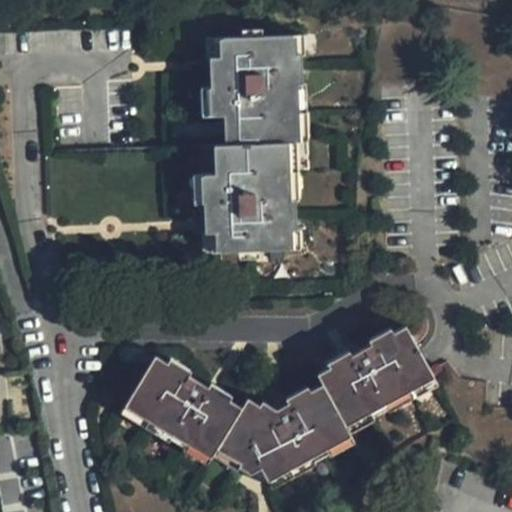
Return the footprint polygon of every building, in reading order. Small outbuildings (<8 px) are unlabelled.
[(214,233),(215,253),(287,250),(286,230),(293,230),(291,201),(286,201),(285,173),(284,144),(295,144),(294,115),(293,86),(300,86),(299,56),(292,57),(291,36),(218,39),(219,60),(213,61),(214,89),(216,117),(228,117),(229,145),(218,146),(219,174),(206,175),(207,204),(209,233),(214,233)] [(292,57),(299,56),(304,57),(303,36),(291,36),(292,57)] [(206,40),(207,61),(213,61),(219,60),(218,39),(206,40)] [(307,114),(305,86),(300,86),(293,86),(294,115),(307,114)] [(216,117),(214,89),(201,89),(202,118),(216,117)] [(294,115),(295,144),(308,143),(307,114),(294,115)] [(285,173),(297,173),(295,144),(284,144),(285,173)] [(286,201),(291,201),(298,201),(297,173),(285,173),(286,201)] [(194,176),(195,204),(207,204),(206,175),(194,176)] [(300,250),(299,230),(293,230),(286,230),(287,250),(300,250)] [(214,233),(209,233),(202,233),(202,253),(215,253),(214,233)] [(210,456),(215,446),(240,461),(242,458),(251,462),(256,459),(260,467),(266,476),(286,465),(322,445),(346,431),(342,422),(367,409),(405,388),(430,374),(428,369),(421,357),(403,323),(390,331),(388,327),(366,339),(368,343),(349,354),(347,350),(324,362),(326,366),(316,371),(321,382),(307,389),(304,384),(284,395),(287,400),(276,407),(259,396),(257,401),(245,395),(239,407),(227,400),(230,394),(208,381),(205,386),(186,375),(189,370),(168,357),(164,362),(153,355),(123,406),(147,420),(186,442),(210,456)] [(405,388),(409,396),(435,382),(430,374),(405,388)] [(371,418),(409,396),(405,388),(367,409),(371,418)] [(118,414),(142,428),(147,420),(123,406),(118,414)] [(342,422),(346,431),(371,418),(367,409),(342,422)] [(147,420),(142,428),(180,450),(186,442),(147,420)] [(346,431),(322,445),(327,455),(351,441),(346,431)] [(180,450),(204,464),(210,456),(186,442),(180,450)] [(292,475),(327,455),(322,445),(286,465),(292,475)] [(215,446),(210,456),(235,470),(237,467),(240,461),(215,446)] [(237,467),(249,473),(260,467),(256,459),(251,462),(242,458),(240,461),(237,467)] [(286,465),(266,476),(271,487),(292,475),(286,465)]
